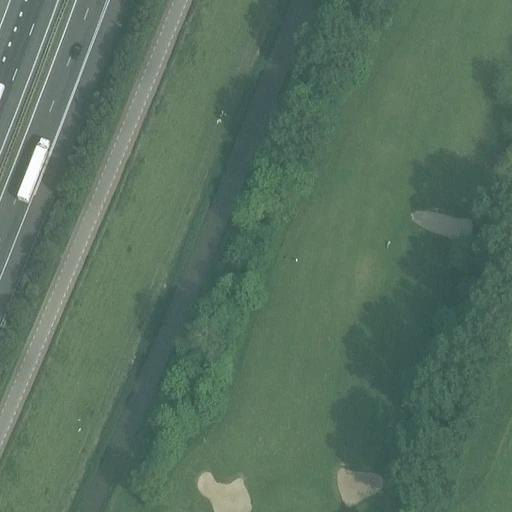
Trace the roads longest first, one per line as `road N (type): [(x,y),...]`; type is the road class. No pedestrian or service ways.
road 1 (tertiary): [(0,431),(180,0)]
road 2 (motorway): [(0,240),(91,0)]
road 3 (motorway): [(42,0),(0,113)]
